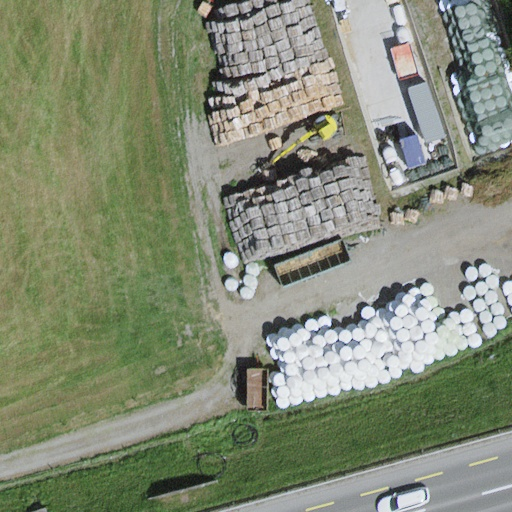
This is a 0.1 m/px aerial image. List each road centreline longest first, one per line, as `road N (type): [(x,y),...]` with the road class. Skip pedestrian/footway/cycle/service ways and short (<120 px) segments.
road 1 (track): [(511,203),(480,222),(258,278),(234,378),(194,413),(0,467)]
road 2 (track): [(258,278),(220,224),(205,136),(211,0)]
